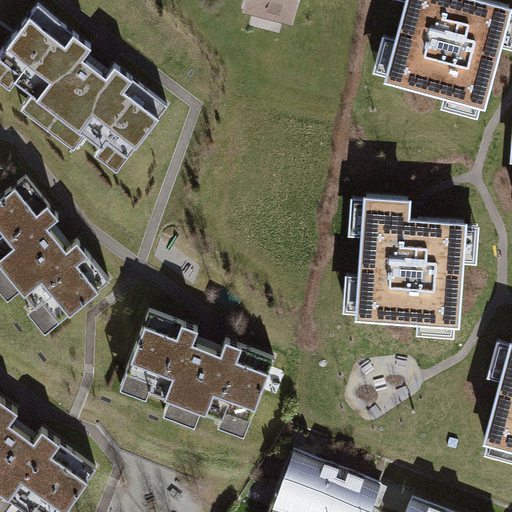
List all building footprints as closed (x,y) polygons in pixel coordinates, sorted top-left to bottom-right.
[(299,0),(249,0),(248,7),(295,19),(299,0)] [(415,0),(403,42),(390,38),(382,69),(395,73),(394,76),(452,93),(449,105),(479,114),(483,101),(486,102),(503,43),(511,45),(511,12),(511,13),(511,9),(479,0),(415,0)] [(91,46),(38,5),(0,54),(0,79),(10,87),(15,80),(32,93),(21,107),(73,147),(84,134),(100,146),(95,153),(118,170),(168,106),(115,65),(107,75),(83,57),(91,46)] [(59,219),(25,177),(0,197),(0,287),(10,299),(22,290),(35,307),(30,312),(47,333),(109,283),(77,243),(68,250),(49,227),(59,219)] [(410,197),(371,194),(370,198),(358,197),(355,229),(368,230),(364,274),(352,273),(349,305),(362,306),(362,309),(422,314),(421,327),(453,329),(454,317),(457,317),(463,256),(476,257),(478,226),(465,225),(466,221),(417,217),(409,216),(410,197)] [(199,332),(148,313),(121,386),(145,395),(148,389),(169,397),(162,414),(195,426),(200,410),(219,417),(217,424),(246,435),(274,360),(219,339),(216,349),(196,342),(199,332)] [(511,343),(502,340),(494,371),(505,374),(489,433),(493,434),(490,446),(511,452),(511,343)] [(20,408),(0,393),(0,500),(4,503),(11,494),(30,507),(26,511),(65,511),(98,468),(40,425),(34,433),(13,417),(20,408)] [(264,511),(371,511),(381,489),(291,451),(264,511)] [(446,511),(411,498),(405,511),(446,511)]
